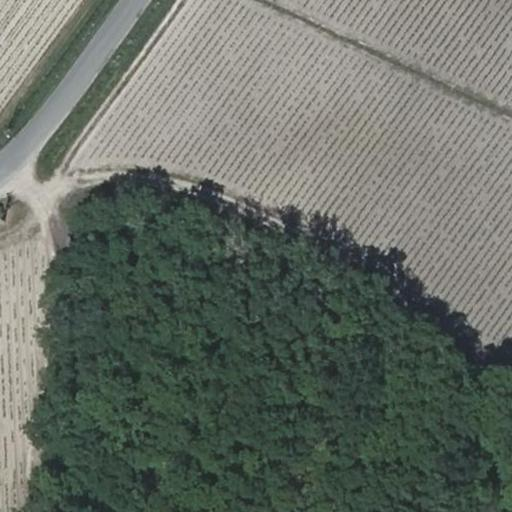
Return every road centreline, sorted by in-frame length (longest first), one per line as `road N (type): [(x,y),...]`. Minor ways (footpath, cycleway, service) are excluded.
road 1 (track): [(511,405),(349,274),(258,222),(105,179),(79,176),(30,190),(0,182)]
road 2 (unclassified): [(0,172),(135,0)]
road 3 (track): [(0,118),(88,0)]
